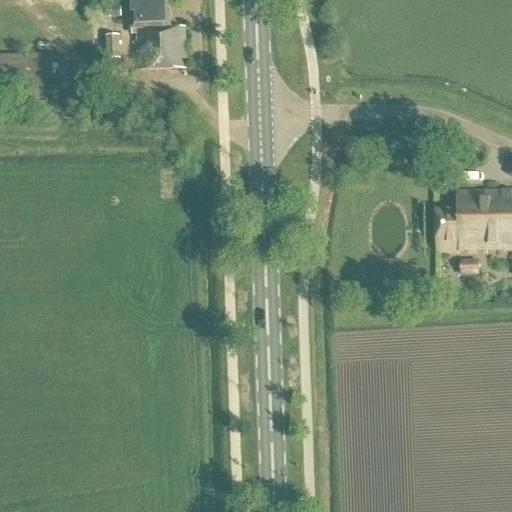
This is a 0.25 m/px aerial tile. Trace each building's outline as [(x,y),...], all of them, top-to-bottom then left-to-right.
[(169,0),(130,0),(131,32),(170,30),(169,0)] [(109,10),(110,19),(121,18),(121,9),(109,10)] [(119,37),(106,38),(107,62),(119,61),(119,37)] [(23,78),(0,79),(0,94),(24,93),(23,78)] [(436,212),(435,212),(436,253),(437,253),(511,251),(511,193),(456,195),(457,212),(436,213),(436,212)] [(478,264),(460,264),(460,276),(478,276),(478,264)]
